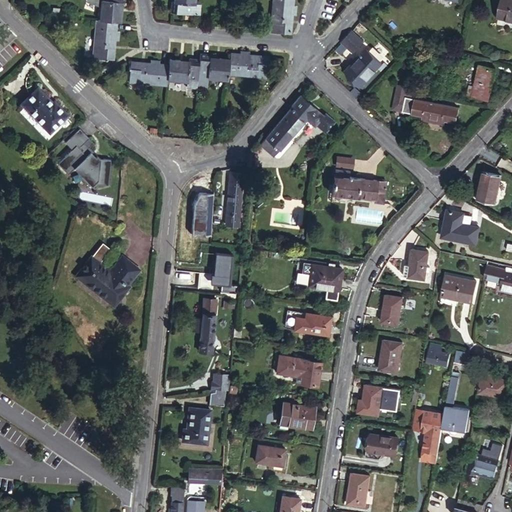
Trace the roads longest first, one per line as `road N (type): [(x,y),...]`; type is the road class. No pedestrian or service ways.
road 1 (residential): [(434,188),(353,298),(323,511)]
road 2 (residential): [(136,511),(168,168)]
road 3 (residential): [(168,168),(3,14)]
road 4 (residential): [(168,168),(232,151),(307,61)]
road 5 (residential): [(296,50),(146,32),(143,0)]
road 6 (residential): [(434,188),(307,61)]
